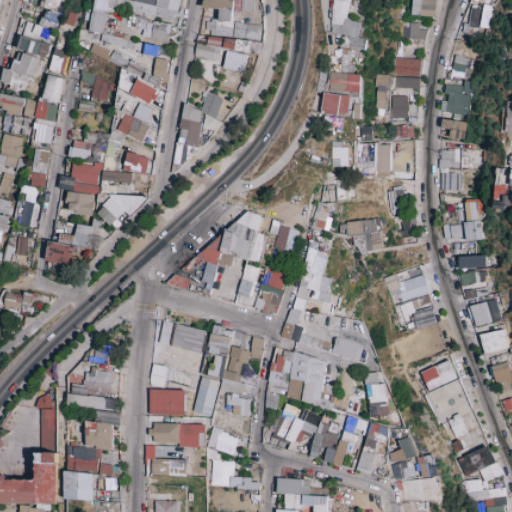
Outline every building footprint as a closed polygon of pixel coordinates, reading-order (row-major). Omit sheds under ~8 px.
[(41,0),(40,7),(56,11),(58,0),(41,0)] [(93,0),(88,31),(102,33),(105,14),(108,15),(110,7),(174,18),(177,0),(93,0)] [(258,39),(260,24),(232,22),(233,11),(255,13),(255,0),(205,0),(205,8),(219,9),(218,21),(207,20),(206,36),(258,39)] [(333,0),(328,32),(342,35),(340,45),(365,50),(366,39),(359,38),(361,22),(347,20),(350,0),(333,0)] [(435,16),(435,0),(411,0),(411,15),(435,16)] [(478,27),(482,5),(470,2),(469,9),(466,9),(464,24),(478,27)] [(53,28),(56,14),(42,11),(39,25),(53,28)] [(140,36),(171,42),(173,36),(169,35),(171,24),(135,18),(133,27),(142,29),(140,36)] [(49,29),(25,22),(22,33),(46,40),(49,29)] [(418,30),(418,23),(408,22),(407,38),(425,39),(425,30),(418,30)] [(128,36),(102,29),(99,42),(151,55),(154,46),(127,39),(128,36)] [(220,48),(248,52),(250,41),(208,35),(207,44),(195,43),(193,57),(218,60),(220,48)] [(16,49),(45,56),(49,43),(20,37),(16,49)] [(107,59),(110,51),(91,44),(88,52),(107,59)] [(66,51),(53,49),(49,71),(62,73),(66,51)] [(223,68),(244,71),(247,54),(225,51),(223,68)] [(0,80),(0,81),(9,84),(8,86),(29,90),(36,57),(22,54),(20,61),(13,59),(10,69),(3,68),(0,80)] [(466,77),(470,58),(454,55),(450,74),(466,77)] [(168,60),(154,58),(152,76),(165,78),(168,60)] [(419,59),(392,58),(391,75),(418,76),(419,59)] [(155,87),(159,79),(145,73),(142,81),(155,87)] [(361,73),(329,73),(328,90),(360,91),(361,73)] [(385,109),(387,75),(375,74),(373,108),(385,109)] [(43,100),(59,102),(62,77),(46,75),(43,100)] [(113,104),(117,81),(80,75),(78,88),(91,90),(89,100),(113,104)] [(133,116),(137,100),(152,104),(157,84),(122,75),(109,125),(118,127),(122,113),(133,116)] [(418,88),(418,78),(392,77),(392,87),(418,88)] [(444,82),(443,93),(447,93),(445,113),(468,116),(470,94),(467,94),(468,85),(444,82)] [(183,105),(173,163),(183,165),(187,146),(197,148),(201,128),(216,131),(219,118),(217,118),(221,97),(202,93),(200,108),(183,105)] [(348,94),(321,93),(320,114),(347,115),(348,94)] [(0,100),(0,109),(4,110),(1,130),(10,131),(13,115),(30,118),(33,99),(1,94),(0,100)] [(406,117),(406,96),(388,96),(388,118),(406,117)] [(359,118),(359,97),(349,97),(348,118),(359,118)] [(92,102),(78,101),(77,110),(92,111),(92,102)] [(56,105),(37,102),(32,129),(36,130),(34,141),(49,144),(56,105)] [(152,110),(139,103),(132,116),(145,123),(152,110)] [(147,125),(123,114),(116,131),(140,142),(147,125)] [(463,139),(465,121),(441,119),(440,128),(449,129),(448,138),(463,139)] [(412,138),(412,125),(392,125),(392,138),(412,138)] [(370,139),(371,126),(359,126),(359,138),(370,139)] [(96,185),(103,140),(120,142),(122,134),(110,132),(109,135),(84,131),(82,142),(71,140),(68,157),(86,160),(89,143),(93,143),(90,165),(73,163),(70,181),(96,185)] [(0,158),(0,166),(17,167),(18,136),(1,135),(0,158)] [(28,185),(42,188),(48,151),(34,148),(28,185)]
